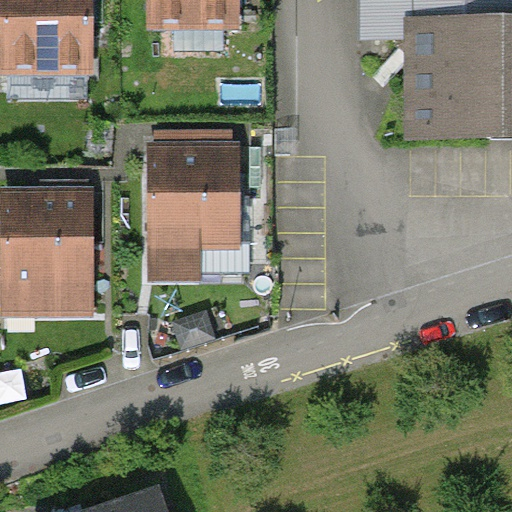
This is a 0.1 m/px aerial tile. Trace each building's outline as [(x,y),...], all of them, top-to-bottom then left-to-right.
[(93,0),(3,0),(3,84),(94,84),(93,0)] [(239,0),(148,0),(148,37),(239,37),(239,0)] [(511,0),(362,0),(363,57),(408,55),(408,159),(511,159),(511,0)] [(239,153),(148,153),(149,259),(239,259),(239,153)] [(94,200),(3,200),(3,306),(94,306),(94,200)] [(165,511),(159,496),(117,511),(165,511)]
